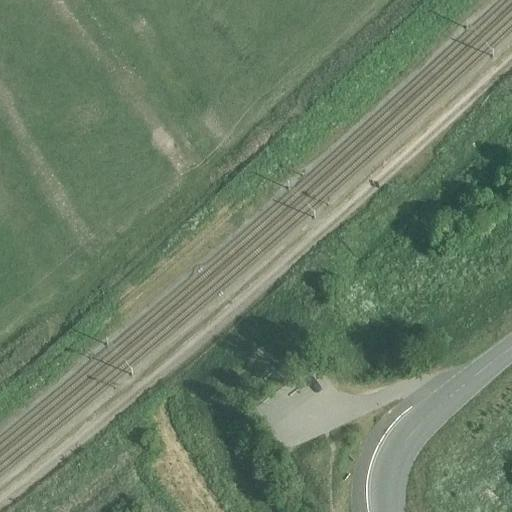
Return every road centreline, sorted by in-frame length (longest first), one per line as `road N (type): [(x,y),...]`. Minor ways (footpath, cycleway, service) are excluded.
road 1 (track): [(0,505),(97,429),(511,59)]
road 2 (tertiary): [(387,511),(388,474),(409,435),(511,347)]
